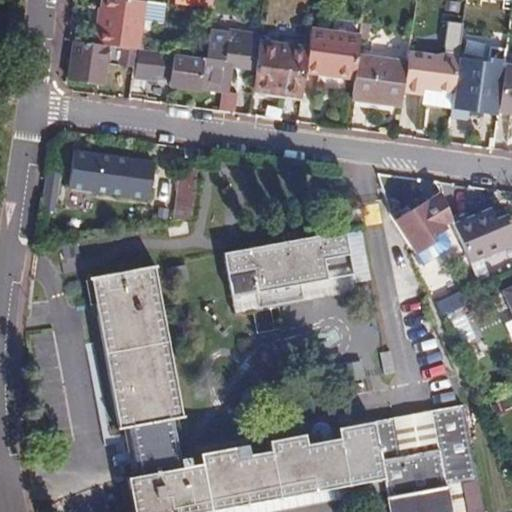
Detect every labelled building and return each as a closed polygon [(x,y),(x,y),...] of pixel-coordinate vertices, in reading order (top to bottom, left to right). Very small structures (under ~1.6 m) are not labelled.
[(145,0),(169,3),(168,13),(188,15),(190,0),(145,0)] [(491,0),(461,0),(461,4),(491,8),(491,0)] [(98,41),(96,56),(129,61),(142,63),(145,32),(164,33),(167,17),(98,7),(95,40),(98,41)] [(446,118),(453,59),(457,27),(441,25),(438,52),(442,57),(425,66),(402,64),(400,76),(397,103),(418,105),(417,115),(446,118)] [(482,56),(484,41),(462,37),(448,118),(466,121),(467,112),(488,115),(498,58),(482,56)] [(298,83),(347,89),(350,69),(353,46),(303,40),(301,60),(298,83)] [(127,80),(126,88),(162,92),(164,96),(221,102),(223,77),(233,78),(233,83),(247,85),(251,54),(252,50),(221,46),(220,47),(202,45),(199,70),(199,72),(129,63),(127,80)] [(96,56),(72,52),(66,94),(92,97),(93,87),(100,88),(102,77),(127,80),(129,63),(129,61),(96,56)] [(247,85),(245,100),(295,106),(298,83),(301,60),(251,54),(247,85)] [(494,120),(511,121),(511,63),(498,63),(494,120)] [(395,117),(397,103),(400,76),(350,69),(347,89),(345,111),(395,117)] [(123,172),(70,165),(65,199),(118,207),(123,172)] [(185,229),(197,227),(202,184),(208,185),(211,167),(194,165),(192,180),(185,229)] [(171,232),(185,229),(192,180),(180,179),(171,232)] [(227,185),(214,189),(221,213),(269,200),(272,205),(279,203),(271,182),(231,194),(227,185)] [(54,186),(44,184),(38,223),(48,224),(54,186)] [(383,219),(401,257),(447,236),(433,203),(418,209),(402,217),(399,211),(383,219)] [(450,241),(466,276),(511,253),(499,225),(490,230),(483,217),(447,235),(450,241)] [(230,325),(249,321),(274,315),(352,299),(340,239),(218,264),(230,325)] [(460,416),(429,422),(436,462),(399,468),(392,429),(333,440),(335,452),(302,458),(300,446),(195,467),(197,475),(186,478),(184,470),(175,471),(167,432),(180,429),(149,279),(86,292),(116,442),(126,440),(136,487),(126,490),(129,511),(269,511),(379,490),(382,508),(383,511),(446,511),(444,495),(458,492),(475,489),(460,416)] [(511,288),(501,294),(511,317),(511,288)] [(428,316),(435,329),(456,319),(450,305),(428,316)] [(274,315),(249,321),(254,343),(278,337),(274,315)] [(436,462),(429,422),(392,429),(399,468),(436,462)] [(269,511),(359,511),(382,508),(379,490),(269,511)] [(461,511),(458,492),(444,495),(446,511),(461,511)]
